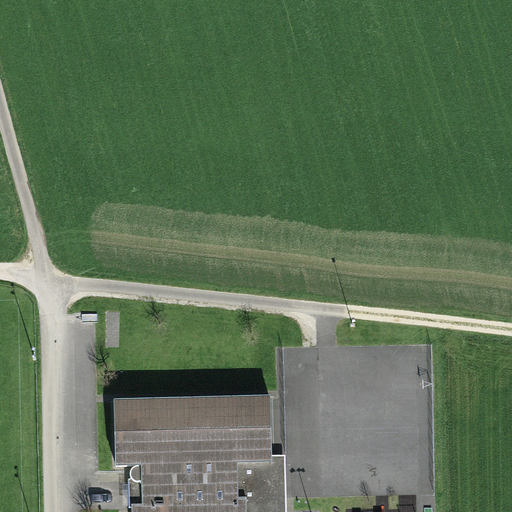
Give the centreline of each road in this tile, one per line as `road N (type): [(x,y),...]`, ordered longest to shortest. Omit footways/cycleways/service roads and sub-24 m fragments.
road 1 (track): [(49,282),(511,332)]
road 2 (residential): [(52,511),(49,282)]
road 3 (track): [(0,111),(49,282)]
